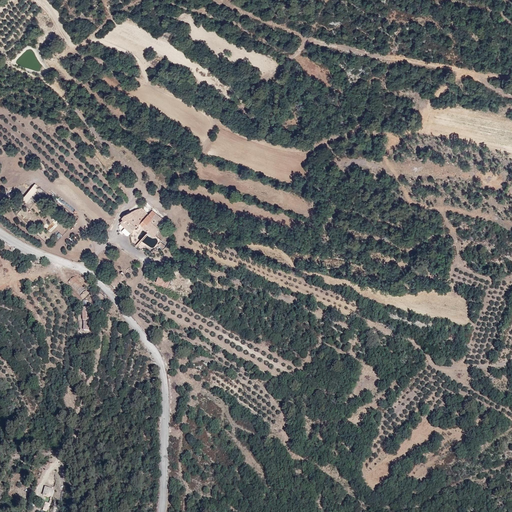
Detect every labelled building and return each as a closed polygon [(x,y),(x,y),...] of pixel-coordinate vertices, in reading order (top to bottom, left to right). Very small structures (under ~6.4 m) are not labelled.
[(22,199),(27,203),(34,193),(39,196),(43,191),(34,183),(22,199)] [(163,218),(153,211),(148,216),(143,209),(124,220),(122,224),(131,233),(140,225),(148,232),(155,235),(159,228),(156,225),(163,218)] [(53,221),(46,228),(50,232),(57,225),(53,221)] [(158,274),(155,282),(168,287),(171,279),(158,274)] [(80,296),(87,290),(75,275),(68,281),(80,296)] [(83,330),(90,330),(89,307),(81,307),(83,330)] [(52,498),(55,489),(45,486),(42,495),(52,498)]
